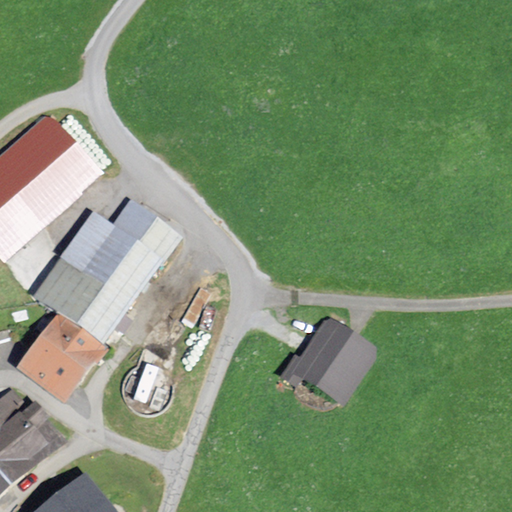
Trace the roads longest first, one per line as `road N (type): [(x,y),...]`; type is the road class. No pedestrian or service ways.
road 1 (unclassified): [(133,0),(101,46),(98,104),(126,150),(210,228),(240,280),(234,331),(182,468)]
road 2 (residential): [(0,510),(97,433)]
